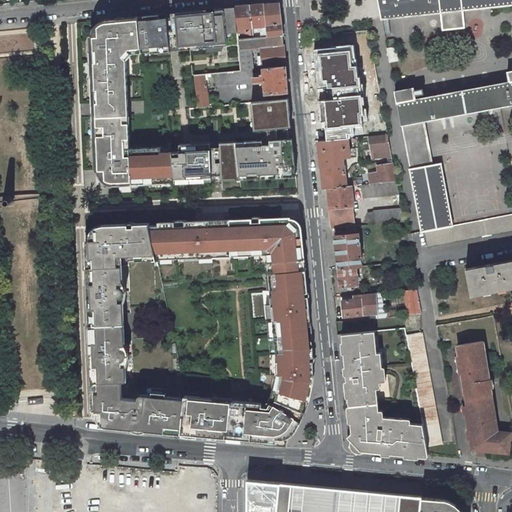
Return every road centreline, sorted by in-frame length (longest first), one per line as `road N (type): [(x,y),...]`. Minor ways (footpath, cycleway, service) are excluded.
road 1 (residential): [(288,0),(336,459)]
road 2 (tertiary): [(232,451),(0,428)]
road 3 (tertiary): [(492,475),(336,459)]
road 4 (residential): [(155,0),(0,15)]
